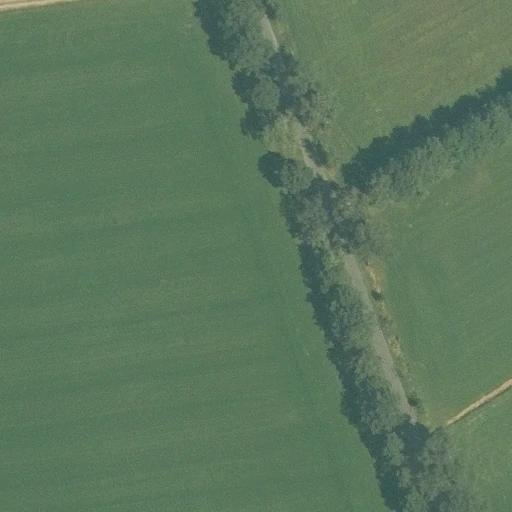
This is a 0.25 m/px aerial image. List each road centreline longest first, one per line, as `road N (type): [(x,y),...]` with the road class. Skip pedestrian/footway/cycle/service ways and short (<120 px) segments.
road 1 (unclassified): [(434,511),(247,0)]
road 2 (track): [(325,213),(511,109)]
